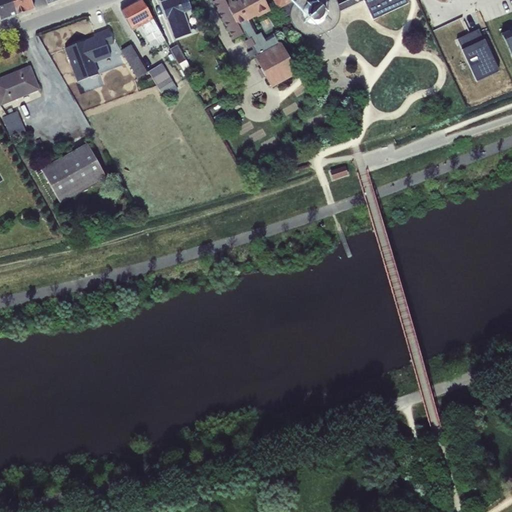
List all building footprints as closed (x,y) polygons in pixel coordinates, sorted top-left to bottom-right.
[(0,0),(0,17),(1,20),(17,14),(12,0),(0,0)] [(25,12),(25,11),(34,8),(30,0),(12,0),(17,14),(19,14),(25,12)] [(141,0),(137,0),(120,11),(133,31),(140,27),(146,36),(152,33),(155,38),(159,45),(165,41),(141,0)] [(187,0),(166,0),(161,2),(175,40),(192,34),(185,13),(191,11),(187,0)] [(257,18),(270,11),(265,1),(265,0),(237,0),(233,3),(230,0),(215,0),(213,1),(234,40),(245,34),(248,40),(259,34),(251,19),(256,16),(257,18)] [(272,0),(278,10),(279,9),(284,18),(289,15),(293,2),(292,0),(272,0)] [(338,5),(337,2),(336,0),(295,0),(293,2),(289,15),(290,19),(291,22),(292,24),(298,32),(301,35),(304,37),(308,37),(312,38),(317,36),(329,31),(334,28),(337,23),(339,20),(340,14),(340,12),(338,5)] [(348,0),(338,5),(340,12),(364,0),(373,20),(408,4),(406,0),(348,0)] [(456,39),(476,82),(499,72),(479,29),(456,39)] [(94,37),(85,41),(94,63),(111,57),(106,47),(114,44),(108,30),(94,35),(94,37)] [(508,30),(502,33),(511,56),(511,30),(509,32),(508,30)] [(146,36),(145,37),(148,43),(155,38),(152,33),(146,36)] [(261,33),(259,34),(248,40),(244,42),(248,49),(252,47),(257,56),(279,43),(274,34),(264,39),(261,33)] [(271,88),(298,74),(281,42),(279,43),(257,56),(255,57),(271,88)] [(131,44),(120,51),(137,79),(147,73),(131,44)] [(183,71),(189,67),(177,46),(170,50),(179,64),(183,71)] [(178,90),(162,64),(149,72),(157,86),(158,85),(164,95),(169,92),(171,95),(178,90)] [(29,67),(0,79),(0,103),(1,106),(39,91),(29,67)] [(26,132),(17,111),(2,118),(11,138),(26,132)] [(107,178),(87,144),(41,169),(60,204),(107,178)] [(345,167),(330,171),(333,180),(347,175),(345,167)]
